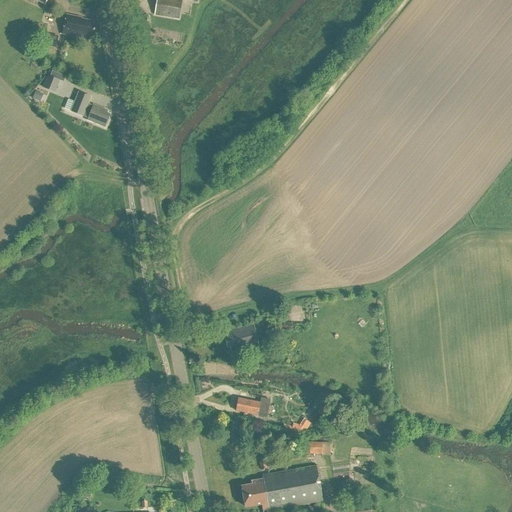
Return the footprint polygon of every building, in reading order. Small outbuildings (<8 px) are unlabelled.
[(156,0),(155,15),(178,19),(181,0),(156,0)] [(92,24),(93,22),(81,19),(81,18),(66,15),(63,35),(92,41),(95,25),(92,24)] [(55,93),(60,81),(48,76),(43,88),(55,93)] [(93,108),(88,106),(91,99),(78,94),(75,102),(68,100),(64,109),(71,112),(71,113),(88,120),(88,121),(104,127),(105,124),(106,124),(110,116),(106,114),(107,112),(94,106),(93,108)] [(228,338),(225,339),(227,348),(230,347),(231,352),(241,350),(242,351),(258,347),(253,326),(226,332),(228,338)] [(238,402),(236,411),(266,417),(268,405),(242,399),(241,403),(238,402)] [(310,454),(322,455),(323,443),(310,442),(310,454)] [(251,484),(241,486),(243,494),(241,495),(242,500),(244,500),(245,507),(261,504),(263,511),(323,500),(316,465),(262,475),(262,479),(251,481),(251,484)] [(87,489),(84,499),(89,501),(93,490),(87,489)]
